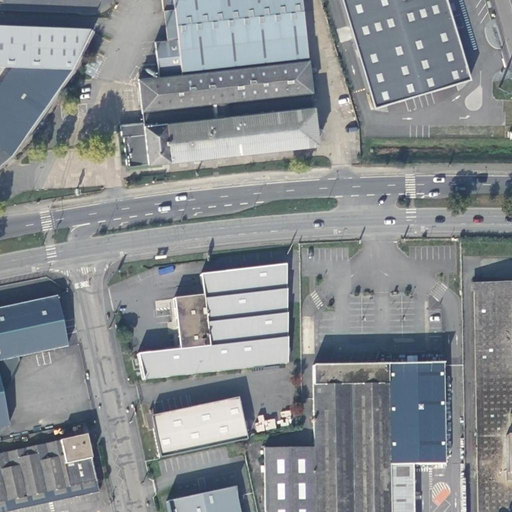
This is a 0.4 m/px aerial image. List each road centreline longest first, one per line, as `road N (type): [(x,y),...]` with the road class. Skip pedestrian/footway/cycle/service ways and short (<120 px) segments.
road 1 (primary): [(511,184),(357,186),(76,217)]
road 2 (primary): [(81,247),(318,220),(511,217)]
road 3 (unknown): [(474,511),(471,281),(511,268)]
road 4 (unclassified): [(81,247),(137,511)]
